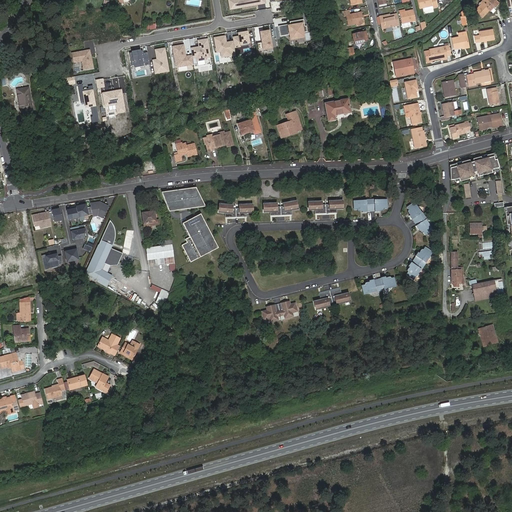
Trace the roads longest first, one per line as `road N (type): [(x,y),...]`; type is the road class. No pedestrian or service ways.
road 1 (primary): [(511,394),(399,417),(56,511)]
road 2 (tertiary): [(401,167),(205,176),(16,206)]
road 3 (residential): [(349,223),(238,229),(229,239),(260,295),(352,273)]
road 4 (residential): [(510,29),(510,44),(427,82),(442,157)]
road 5 (residential): [(107,58),(117,45),(218,21)]
